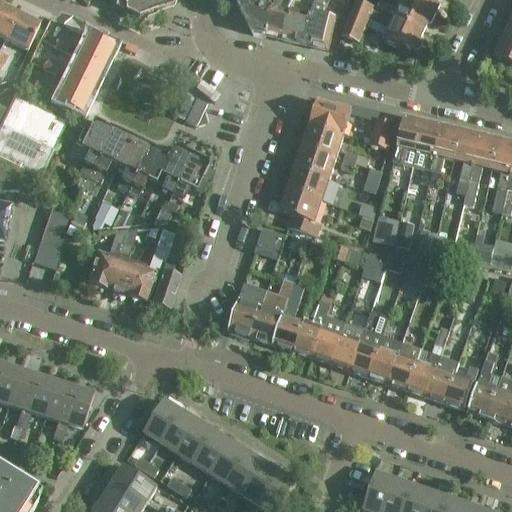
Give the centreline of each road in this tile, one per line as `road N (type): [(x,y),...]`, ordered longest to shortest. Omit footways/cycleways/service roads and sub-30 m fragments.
road 1 (residential): [(278,65),(205,298)]
road 2 (residential): [(354,426),(152,358)]
road 3 (residential): [(57,511),(152,358)]
road 4 (residential): [(206,43),(152,50),(49,0)]
road 5 (residential): [(511,481),(354,426)]
road 6 (residential): [(278,65),(440,101)]
road 7 (residential): [(152,358),(0,311)]
